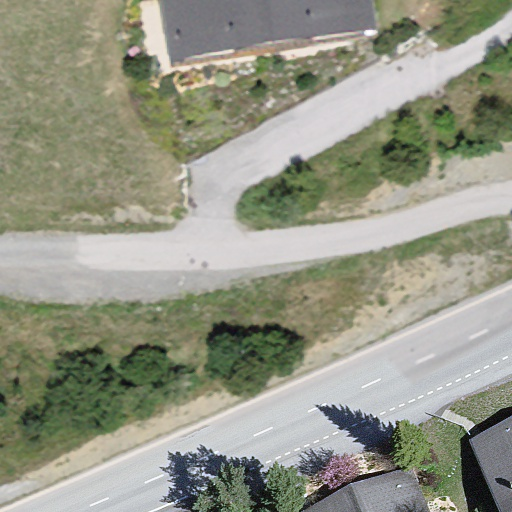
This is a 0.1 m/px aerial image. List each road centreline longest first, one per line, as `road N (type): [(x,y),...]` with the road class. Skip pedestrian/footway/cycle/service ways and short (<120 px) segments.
road 1 (unclassified): [(511,238),(286,230),(0,246)]
road 2 (tertiary): [(65,511),(511,327)]
